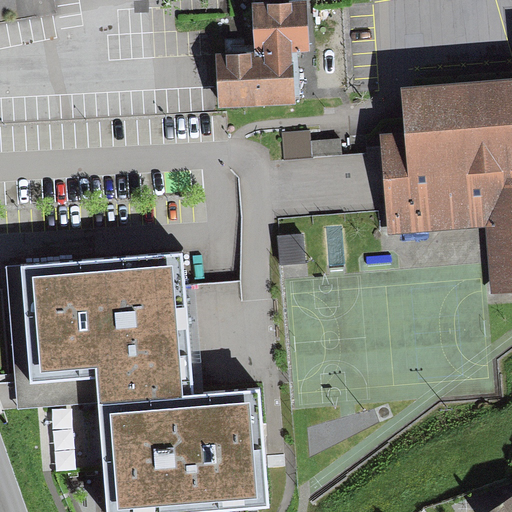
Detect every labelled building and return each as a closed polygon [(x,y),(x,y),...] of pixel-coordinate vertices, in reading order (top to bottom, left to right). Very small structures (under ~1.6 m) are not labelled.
[(218,109),(295,106),(294,79),(292,53),(301,53),(309,52),(307,2),(293,2),(267,4),(251,4),(253,55),(251,55),(226,56),(216,57),(218,109)] [(511,80),(401,89),(405,135),(381,137),(388,236),(412,234),(485,227),(490,294),(511,292),(511,80)] [(304,234),(278,236),(281,266),(306,264),(304,234)] [(22,266),(6,267),(17,411),(38,409),(98,403),(106,511),(251,511),(271,510),(265,390),(194,396),(183,253),(22,266)] [(388,404),(375,409),(380,422),(394,416),(388,404)] [(511,511),(511,487),(479,509),(480,511),(511,511)]
